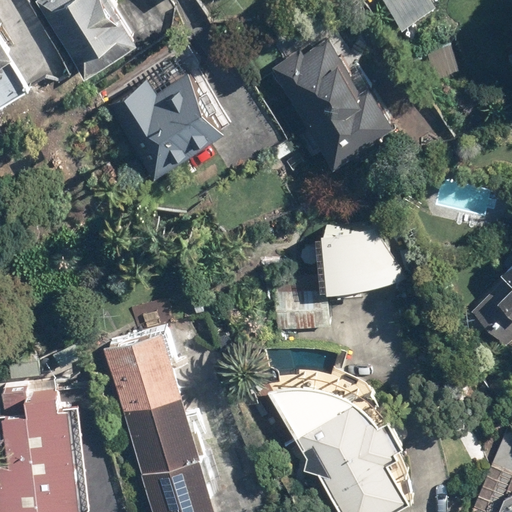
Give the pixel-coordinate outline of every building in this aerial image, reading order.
[(38,0),(90,70),(142,32),(118,0),(38,0)] [(439,1),(438,0),(388,0),(405,24),(439,1)] [(330,17),(272,58),(338,152),(396,111),(330,17)] [(0,102),(35,79),(0,26),(0,102)] [(241,115),(182,29),(96,88),(155,174),(241,115)] [(329,216),(332,281),(403,278),(400,213),(329,216)] [(511,256),(504,265),(509,270),(472,308),(508,344),(511,339),(511,256)] [(333,323),(332,285),(267,287),(268,325),(333,323)] [(223,511),(167,321),(105,339),(156,511),(223,511)] [(52,345),(63,366),(92,350),(81,329),(52,345)] [(2,406),(8,456),(0,457),(0,511),(74,511),(74,505),(86,504),(75,397),(63,398),(60,375),(19,379),(22,404),(2,406)] [(407,436),(393,411),(385,416),(380,408),(369,415),(359,396),(298,432),(344,511),(393,511),(389,505),(414,491),(390,451),(401,444),(399,441),(407,436)]
